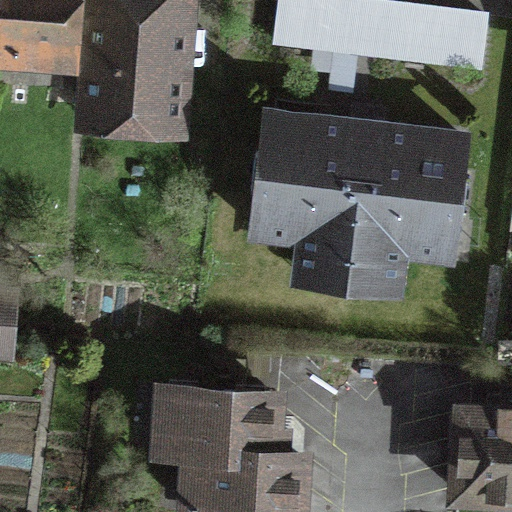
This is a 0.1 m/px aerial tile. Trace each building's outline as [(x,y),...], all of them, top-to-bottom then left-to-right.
[(0,0),(0,64),(13,54),(67,58),(71,0),(0,0)] [(478,65),(484,14),(369,0),(280,0),(276,40),(478,65)] [(185,7),(96,1),(89,120),(176,126),(185,7)] [(455,174),(460,133),(272,110),(267,151),(256,150),(251,187),(262,188),(257,229),(302,235),(300,247),(400,259),(401,247),(446,252),(451,211),(462,213),(466,175),(455,174)] [(0,352),(10,353),(14,293),(0,291),(0,352)] [(188,509),(230,511),(295,511),(299,453),(270,451),(273,392),(166,386),(162,448),(192,450),(188,509)] [(462,408),(457,492),(511,495),(511,405),(501,404),(501,410),(462,408)]
